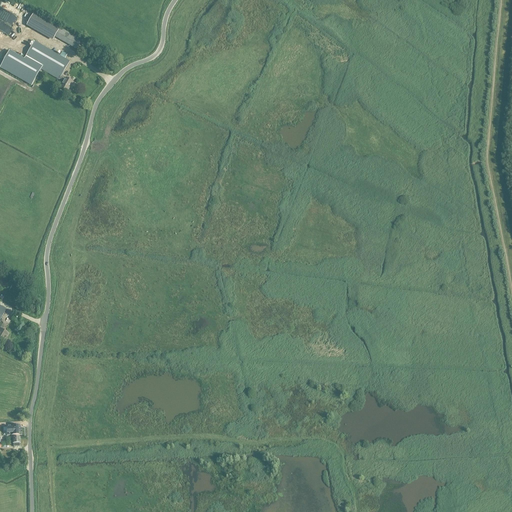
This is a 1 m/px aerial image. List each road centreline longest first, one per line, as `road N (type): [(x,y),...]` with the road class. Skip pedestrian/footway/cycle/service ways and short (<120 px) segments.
road 1 (unclassified): [(31,511),(29,426),(47,250),(95,105),(119,74),(158,52),(175,0)]
road 2 (track): [(511,281),(488,160),(502,0)]
